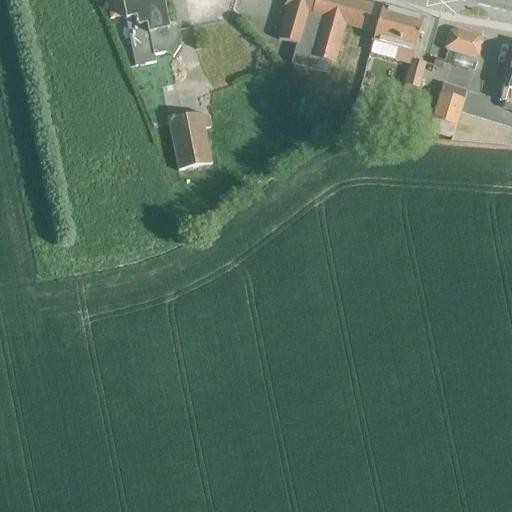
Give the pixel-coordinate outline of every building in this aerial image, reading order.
[(106,0),(111,22),(126,22),(136,68),(156,64),(155,57),(167,55),(174,59),(181,48),(176,29),(170,32),(163,0),(106,0)] [(334,66),(345,27),(374,35),(381,9),(346,0),(286,0),(285,7),(287,7),(278,41),(296,46),(290,65),(328,75),(330,65),(334,66)] [(414,54),(423,21),(394,13),(395,11),(386,8),(385,11),(381,9),(374,35),(372,42),(373,43),(370,55),(394,61),(397,49),(414,54)] [(473,59),(475,55),(477,49),(477,45),(474,42),(455,36),(452,38),(449,41),(446,52),(473,59)] [(511,58),(500,102),(511,105),(511,58)] [(418,92),(425,66),(409,61),(402,88),(418,92)] [(451,139),(459,115),(466,91),(443,84),(428,132),(451,139)] [(203,115),(168,122),(178,172),(213,165),(206,130),(212,129),(210,117),(203,118),(203,115)] [(511,131),(459,115),(451,139),(450,143),(511,148),(511,131)]
